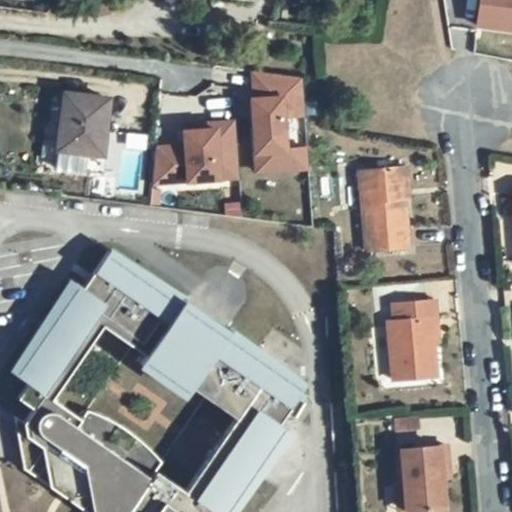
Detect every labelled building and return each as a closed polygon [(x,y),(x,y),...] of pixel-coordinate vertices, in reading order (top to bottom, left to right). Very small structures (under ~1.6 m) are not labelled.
[(511,0),(477,0),(474,26),(511,31),(511,0)] [(252,172),(307,170),(306,145),(286,146),(285,115),(303,114),(301,70),(248,72),(252,172)] [(109,99),(64,93),(57,150),(55,168),(105,174),(107,157),(102,156),(109,99)] [(304,100),(306,124),(315,123),(314,109),(325,108),(324,101),(324,99),(304,100)] [(154,183),(238,178),(235,119),(180,122),(181,141),(152,143),(154,183)] [(287,125),(288,144),(303,143),(302,124),(287,125)] [(400,167),(359,171),(367,251),(408,247),(400,167)] [(227,511),(255,472),(286,427),(277,421),(302,384),(257,354),(227,332),(184,303),(108,251),(82,288),(74,282),(12,372),(28,384),(18,398),(33,409),(23,423),(47,439),(54,490),(82,509),(87,511),(227,511)] [(392,305),(394,320),(387,321),(393,380),(437,377),(431,317),(437,316),(436,301),(392,305)] [(419,416),(393,419),(394,432),(420,430),(419,416)] [(447,446),(399,450),(404,511),(406,511),(445,509),(442,471),(449,471),(447,446)]
